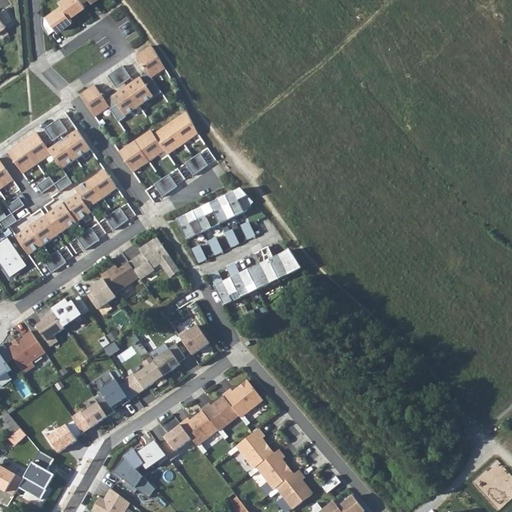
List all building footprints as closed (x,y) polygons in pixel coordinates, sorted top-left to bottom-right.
[(60,0),(59,2),(61,5),(69,17),(84,6),(82,3),(80,0),(60,0)] [(46,16),(41,16),(42,25),(48,34),(55,29),(57,31),(72,21),(69,17),(61,5),(46,16)] [(0,30),(6,26),(5,24),(12,19),(4,8),(0,10),(0,30)] [(150,45),(135,55),(151,77),(165,68),(154,50),(150,45)] [(122,65),(107,75),(115,88),(130,78),(122,65)] [(140,76),(112,96),(117,104),(125,115),(153,96),(145,84),(140,76)] [(153,79),(145,84),(153,96),(154,97),(162,91),(153,79)] [(94,84),(80,94),(95,116),(110,106),(94,84)] [(125,115),(117,104),(110,109),(118,121),(126,116),(125,115)] [(151,130),(119,152),(133,172),(165,150),(168,154),(198,134),(187,111),(153,134),(151,130)] [(59,118),(44,128),(53,141),(68,131),(59,118)] [(36,132),(8,151),(23,174),(52,154),(62,169),(91,149),(78,130),(49,150),(36,132)] [(199,153),(185,163),(193,175),(208,165),(199,153)] [(0,189),(13,180),(0,160),(0,189)] [(79,193),(49,214),(62,233),(92,212),(89,208),(118,188),(105,170),(76,190),(79,193)] [(169,174),(154,184),(163,197),(178,186),(169,174)] [(50,177),(37,186),(42,194),(55,185),(60,192),(72,183),(67,176),(55,184),(50,177)] [(234,192),(227,195),(237,216),(245,212),(253,202),(241,189),(234,192)] [(219,199),(211,203),(221,224),(237,216),(227,195),(219,199)] [(12,214),(0,222),(0,223),(5,230),(17,221),(12,214),(25,206),(20,198),(7,207),(12,214)] [(202,207),(194,211),(204,232),(221,224),(211,203),(202,207)] [(121,207),(106,218),(114,230),(129,220),(121,207)] [(186,215),(178,219),(188,239),(204,232),(194,211),(186,215)] [(45,216),(16,236),(29,255),(59,235),(45,216)] [(92,228),(77,238),(85,251),(100,240),(92,228)] [(138,258),(130,263),(140,277),(141,280),(155,270),(154,268),(162,263),(172,277),(181,271),(158,237),(141,250),(145,256),(140,261),(138,258)] [(7,249),(0,254),(0,262),(11,278),(27,267),(8,239),(2,243),(7,249)] [(291,250),(249,270),(259,289),(302,268),(300,263),(291,250)] [(58,251),(43,261),(52,274),(67,263),(58,251)] [(117,265),(102,275),(105,279),(115,294),(140,277),(130,263),(130,262),(119,269),(117,265)] [(232,278),(242,297),(259,289),(249,270),(232,278)] [(232,278),(216,286),(225,305),(242,297),(232,278)] [(115,294),(105,279),(90,289),(93,293),(89,296),(99,310),(117,297),(115,294)] [(67,299),(52,309),(65,328),(74,322),(80,325),(86,318),(83,315),(90,311),(80,296),(70,303),(67,299)] [(65,328),(52,309),(40,318),(43,322),(37,326),(51,347),(59,341),(55,336),(65,328)] [(187,330),(179,335),(193,355),(211,343),(199,325),(188,332),(187,330)] [(14,345),(7,349),(14,359),(24,374),(35,366),(33,362),(46,353),(31,331),(23,336),(24,338),(21,340),(20,337),(12,342),(14,345)] [(0,378),(12,370),(8,364),(14,359),(7,349),(3,344),(0,346),(0,378)] [(155,361),(165,376),(177,368),(176,365),(187,358),(176,344),(169,348),(171,350),(155,361)] [(135,373),(125,380),(127,382),(136,396),(157,382),(160,387),(169,381),(165,376),(155,361),(152,357),(144,363),(146,367),(135,374),(135,373)] [(99,403),(108,417),(116,411),(113,407),(121,402),(124,406),(131,401),(130,400),(136,396),(127,382),(121,387),(111,372),(101,379),(107,388),(98,394),(100,396),(96,399),(99,403)] [(232,389),(224,395),(225,397),(240,415),(241,417),(264,400),(249,381),(234,392),(232,389)] [(240,415),(225,397),(213,406),(211,404),(203,410),(204,411),(219,430),(220,431),(240,415)] [(108,417),(99,403),(84,414),(82,411),(73,418),(84,434),(108,417)] [(8,411),(0,418),(4,422),(2,424),(12,436),(21,428),(20,426),(8,411)] [(219,430),(204,411),(192,421),(190,418),(182,424),(193,438),(198,446),(219,430)] [(168,440),(160,446),(170,459),(172,461),(180,455),(177,451),(193,438),(182,424),(165,437),(168,440)] [(260,429),(238,446),(255,468),(258,467),(275,453),(263,439),(266,437),(260,429)] [(126,458),(137,470),(145,465),(148,470),(160,461),(162,464),(170,459),(160,446),(157,441),(138,454),(136,450),(125,457),(126,458)] [(275,453),(258,467),(276,489),(278,487),(295,474),(283,459),(286,457),(279,450),(275,453)] [(137,470),(126,458),(114,475),(122,481),(123,479),(127,481),(124,486),(136,494),(139,490),(150,499),(156,490),(137,470)] [(306,478),(300,470),(295,474),(278,487),(294,509),(314,494),(303,480),(306,478)] [(337,475),(324,486),(329,493),(343,482),(337,475)] [(101,497),(92,511),(126,511),(131,503),(111,488),(105,499),(101,497)] [(355,495),(340,507),(344,511),(364,511),(366,510),(355,495)] [(232,502),(236,507),(242,503),(238,497),(232,502)] [(336,501),(322,511),(344,511),(340,507),(336,501)] [(236,507),(235,508),(237,511),(249,511),(242,503),(236,507)]
